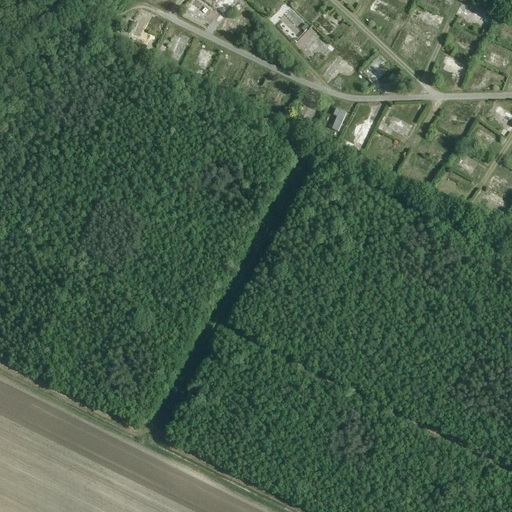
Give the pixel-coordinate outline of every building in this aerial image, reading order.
[(222,11),(228,20),(232,17),(219,0),(215,0),(198,12),(205,22),(222,11)] [(290,19),(304,5),(298,0),(294,0),(283,12),(290,19)] [(414,18),(417,14),(402,6),(398,12),(405,16),(402,21),(411,26),(409,31),(417,35),(423,23),(414,18)] [(364,7),(359,15),(380,27),(384,19),(364,7)] [(253,22),(258,27),(265,21),(281,38),(290,29),(274,12),(273,13),(268,8),(253,22)] [(307,19),(317,15),(313,8),(304,12),(307,19)] [(116,40),(124,43),(133,22),(125,19),(116,40)] [(220,19),(209,32),(217,39),(229,26),(220,19)] [(297,30),(315,39),(319,30),(302,21),(297,30)] [(381,27),(378,33),(385,36),(388,30),(381,27)] [(486,31),(485,39),(506,43),(508,35),(486,31)] [(284,50),(291,57),(305,43),(298,36),(284,50)] [(164,60),(171,45),(165,42),(158,58),(164,60)] [(350,66),(327,44),(321,50),(345,72),(350,66)] [(494,68),(499,59),(477,49),(473,58),(494,68)] [(308,51),(305,55),(311,60),(314,55),(308,51)] [(188,56),(181,74),(190,77),(196,59),(188,56)] [(315,84),(330,66),(322,59),(306,77),(315,84)] [(347,76),(356,85),(371,71),(362,62),(347,76)] [(208,82),(217,86),(224,70),(216,66),(208,82)] [(456,88),(465,93),(475,76),(466,70),(456,88)] [(231,76),(224,93),(234,97),(241,80),(231,76)] [(480,111),(478,119),(495,126),(498,118),(480,111)] [(321,137),(332,117),(322,112),(312,132),(321,137)] [(372,126),(370,138),(390,140),(390,134),(382,133),(383,127),(372,126)] [(457,144),(472,155),(476,149),(461,139),(457,144)] [(425,156),(435,160),(439,149),(419,141),(413,156),(423,160),(425,156)] [(441,170),(457,179),(460,173),(445,164),(441,170)] [(407,187),(413,190),(422,173),(416,170),(407,187)] [(502,192),(505,186),(489,178),(485,184),(502,192)] [(489,212),(492,206),(476,198),(473,204),(489,212)]
